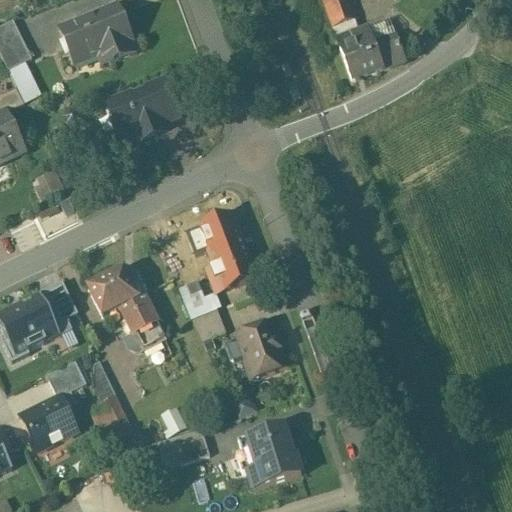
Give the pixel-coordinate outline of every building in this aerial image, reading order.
[(355,23),(347,0),(323,0),(335,31),(355,23)] [(117,10),(59,35),(74,71),(97,61),(102,72),(136,58),(131,46),(132,45),(117,10)] [(315,16),(300,21),(311,51),(326,45),(328,41),(325,36),(323,37),(315,16)] [(32,65),(13,26),(0,32),(0,59),(8,76),(32,65)] [(370,42),(367,31),(355,36),(359,46),(350,49),(347,39),(336,43),(340,53),(339,53),(351,85),(405,65),(396,39),(373,48),(371,41),(370,42)] [(147,96),(133,101),(131,98),(108,108),(122,143),(137,137),(140,146),(157,139),(155,134),(156,134),(160,126),(175,120),(176,121),(177,121),(163,86),(146,93),(147,96)] [(16,93),(0,100),(0,119),(5,117),(6,118),(24,109),(16,93)] [(0,119),(0,167),(24,156),(6,118),(5,117),(0,119)] [(51,209),(38,215),(37,216),(38,218),(40,222),(41,222),(42,222),(54,216),(55,215),(52,210),(52,209),(51,209)] [(207,255),(241,242),(232,219),(186,238),(194,260),(207,255)] [(241,242),(207,255),(214,272),(206,275),(215,298),(257,282),(241,242)] [(123,274),(88,292),(102,321),(120,312),(133,338),(135,337),(157,326),(143,300),(147,298),(138,279),(128,284),(123,274)] [(60,290),(38,301),(59,344),(71,338),(66,327),(76,323),(60,290)] [(210,299),(185,309),(192,324),(217,315),(210,299)] [(38,301),(0,319),(0,332),(16,365),(59,344),(38,301)] [(217,315),(192,324),(202,346),(225,337),(217,315)] [(157,326),(135,337),(143,353),(164,341),(157,326)] [(271,328),(235,341),(236,342),(244,365),(251,384),(287,371),(271,328)] [(236,342),(225,346),(223,352),(229,367),(233,369),(244,365),(236,342)] [(87,389),(76,366),(46,381),(57,402),(60,401),(66,412),(77,407),(71,397),(87,389)] [(114,400),(91,411),(110,449),(116,445),(117,447),(120,446),(119,444),(131,438),(113,401),(114,401),(114,400)] [(57,402),(20,421),(38,456),(78,436),(66,412),(60,401),(57,402)] [(163,411),(170,436),(184,432),(185,436),(197,433),(189,404),(163,411)] [(284,431),(247,442),(256,472),(246,476),(252,495),(299,481),(293,462),(290,463),(281,435),(285,434),(284,431)] [(200,435),(158,448),(165,472),(208,459),(200,435)] [(0,479),(13,473),(5,456),(0,459),(0,458),(0,479)]
